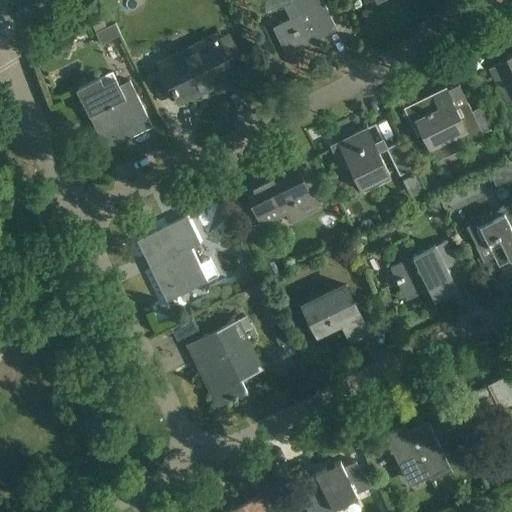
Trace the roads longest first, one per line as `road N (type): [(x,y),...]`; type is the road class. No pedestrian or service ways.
road 1 (residential): [(75,212),(485,0)]
road 2 (unclassified): [(195,461),(511,313)]
road 3 (residential): [(195,461),(75,212)]
road 4 (residential): [(75,212),(3,67)]
